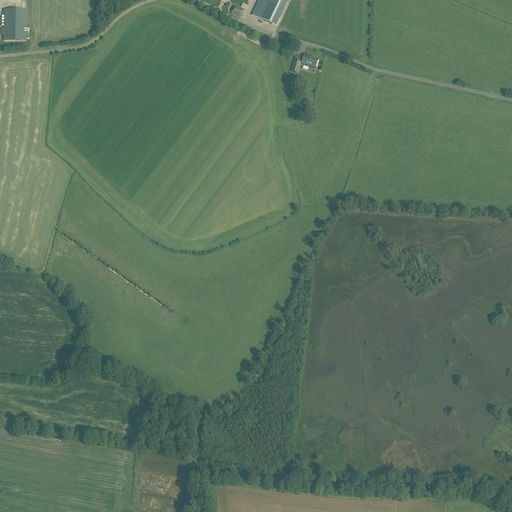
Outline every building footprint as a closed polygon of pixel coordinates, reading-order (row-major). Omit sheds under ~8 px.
[(281,0),(258,0),(250,16),(269,25),(281,0)] [(239,18),(244,10),(236,6),(231,14),(239,18)] [(27,11),(4,11),(4,41),(26,41),(27,11)] [(308,55),(305,54),(302,64),(316,68),(318,60),(308,57),(308,55)] [(294,62),(291,72),(298,74),(301,64),(294,62)]
